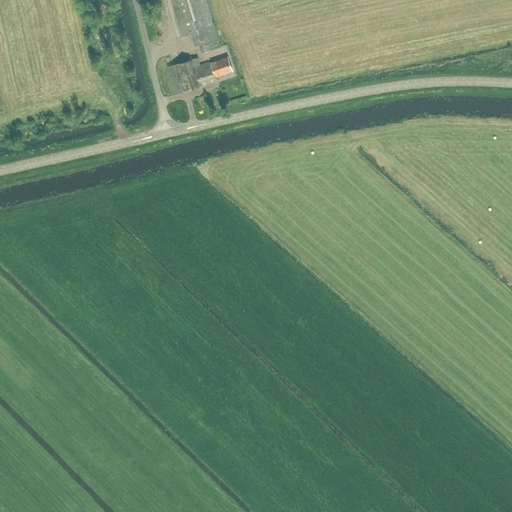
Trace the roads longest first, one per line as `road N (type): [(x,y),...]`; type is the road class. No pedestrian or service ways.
road 1 (unclassified): [(168,130),(393,85),(511,82)]
road 2 (unclassified): [(0,169),(168,130)]
road 3 (unclassified): [(168,130),(136,0)]
